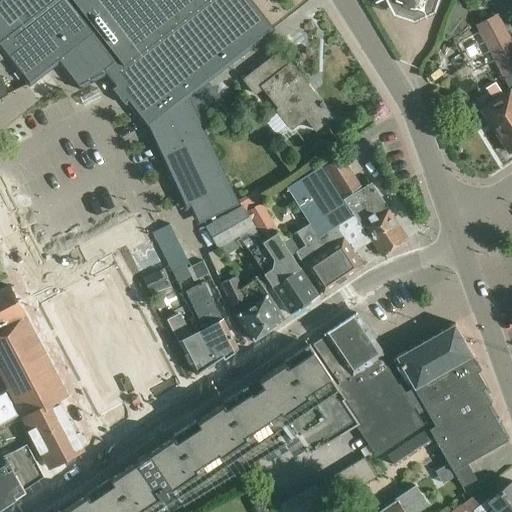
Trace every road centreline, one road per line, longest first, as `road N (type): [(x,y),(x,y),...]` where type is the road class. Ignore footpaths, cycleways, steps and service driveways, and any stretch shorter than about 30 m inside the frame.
road 1 (unclassified): [(460,247),(345,292),(225,383),(28,511)]
road 2 (primary): [(448,213),(415,118),(343,0)]
road 3 (primary): [(511,395),(460,247)]
